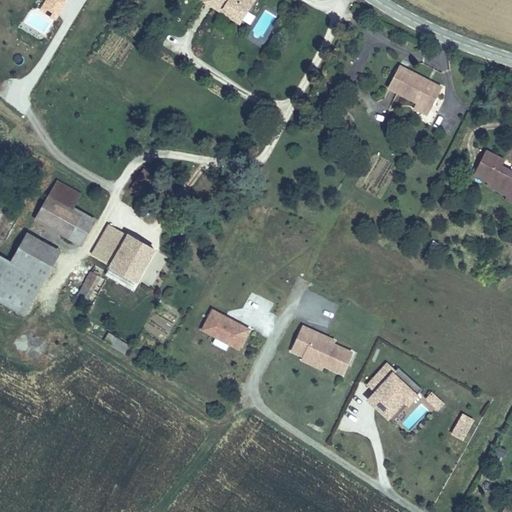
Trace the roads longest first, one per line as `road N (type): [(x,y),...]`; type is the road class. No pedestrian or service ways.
road 1 (track): [(252,401),(237,404),(224,426),(56,320),(58,284),(108,212)]
road 2 (tertiary): [(511,58),(377,0)]
